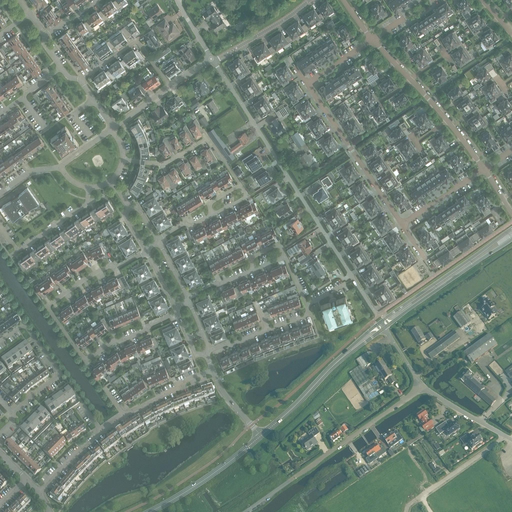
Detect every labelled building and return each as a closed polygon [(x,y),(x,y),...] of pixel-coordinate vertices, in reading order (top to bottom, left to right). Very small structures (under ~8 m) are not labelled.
[(36,5),(39,10),(45,5),(48,4),(45,0),(36,0),(34,2),(36,5)] [(74,10),(73,9),(75,7),(69,0),(65,0),(67,1),(62,4),(69,14),(74,10)] [(112,2),(111,1),(109,2),(106,4),(114,14),(121,9),(115,0),(112,2)] [(115,0),(121,9),(128,4),(125,0),(115,0)] [(395,12),(401,8),(395,0),(390,0),(388,2),(395,12)] [(395,0),(401,8),(406,5),(402,0),(395,0)] [(457,7),(460,11),(461,10),(463,12),(462,13),(466,19),(470,16),(471,15),(467,10),(470,8),(468,5),(469,5),(466,0),(465,1),(464,0),(458,0),(458,1),(458,2),(456,3),(458,6),(457,7)] [(322,6),(319,8),(323,14),(325,17),(328,15),(334,11),(332,8),(333,7),(330,3),(329,4),(327,1),(325,2),(325,1),(325,2),(322,4),(322,3),(322,4),(323,5),(321,6),(322,6)] [(386,12),(384,13),(382,11),(383,10),(380,6),(379,6),(377,4),(376,4),(376,3),(372,6),(372,7),(371,8),(373,10),(372,11),(375,15),(376,15),(378,17),(380,15),(382,18),(388,14),(386,12)] [(452,11),(446,3),(440,6),(447,17),(448,16),(446,15),(452,11)] [(114,14),(106,4),(103,6),(101,7),(103,9),(100,11),(106,20),(114,14)] [(43,14),(42,15),(45,20),(55,13),(51,9),(52,8),(50,5),(47,7),(41,11),(43,14)] [(162,13),(163,12),(158,5),(148,12),(153,19),(162,12),(162,13)] [(210,8),(203,13),(206,18),(207,20),(210,18),(212,20),(219,15),(214,7),(213,6),(210,8)] [(447,17),(440,6),(436,10),(443,21),(444,21),(443,20),(447,17)] [(310,11),(308,13),(315,24),(324,18),(320,13),(317,15),(317,14),(317,13),(316,13),(315,12),(316,12),(315,11),(314,9),(312,11),(312,10),(311,11),(310,11)] [(435,10),(436,11),(432,14),(439,25),(440,25),(439,24),(443,21),(436,10),(435,10)] [(106,20),(100,11),(98,13),(96,11),(95,12),(94,12),(91,14),(99,25),(106,20)] [(59,17),(58,18),(55,13),(45,20),(48,25),(50,24),(52,26),(61,20),(59,17)] [(305,21),(306,22),(303,24),(308,30),(307,29),(315,24),(308,13),(305,14),(305,15),(304,15),(304,16),(302,17),(304,19),(305,21)] [(99,25),(91,14),(88,16),(89,17),(87,18),(88,20),(86,21),(92,30),(99,25)] [(439,25),(432,14),(427,17),(435,29),(439,25)] [(213,22),(210,24),(211,26),(215,31),(222,26),(225,24),(225,23),(219,15),(212,20),(213,22)] [(464,20),(469,27),(482,19),(481,19),(477,15),(475,16),(474,16),(471,18),(470,16),(466,19),(464,20)] [(150,17),(145,21),(150,27),(154,23),(150,17)] [(239,33),(253,25),(247,17),(234,25),(239,33)] [(435,29),(427,17),(422,21),(429,30),(433,27),(434,29),(435,29)] [(481,26),(485,24),(485,23),(484,23),(482,20),(482,19),(469,27),(474,35),(476,34),(480,31),(479,29),(482,27),(481,26)] [(165,20),(158,25),(168,40),(179,32),(173,24),(169,26),(165,20)] [(93,33),(92,30),(86,21),(83,23),(82,22),(80,23),(77,25),(84,35),(89,32),(90,34),(92,34),(93,33)] [(132,21),(122,28),(128,37),(133,33),(135,35),(136,34),(137,34),(140,32),(132,21)] [(294,23),(292,25),(299,36),(308,30),(303,24),(304,25),(301,27),(301,26),(301,25),(299,23),(298,21),(296,23),(296,22),(295,23),(294,23)] [(418,24),(417,22),(424,33),(429,30),(422,21),(418,24)] [(423,33),(424,33),(417,22),(413,25),(411,26),(418,36),(423,33)] [(289,33),(290,34),(287,36),(291,41),(299,36),(292,25),(289,26),(289,27),(288,27),(288,28),(286,29),(288,31),(289,33)] [(351,43),(347,38),(351,35),(349,33),(349,32),(348,31),(348,30),(344,25),(343,26),(342,25),(339,27),(340,28),(339,28),(339,29),(338,29),(340,32),(340,33),(342,37),(343,36),(345,39),(341,41),(345,47),(351,43)] [(126,39),(128,37),(122,28),(115,34),(122,44),(125,42),(127,41),(126,39)] [(493,33),(490,28),(487,30),(484,32),(482,30),(480,31),(476,34),(478,37),(479,36),(482,40),(482,41),(494,33),(493,33)] [(157,40),(158,39),(151,30),(144,35),(148,42),(147,43),(152,49),(160,44),(157,40)] [(444,42),(446,44),(457,36),(454,31),(448,35),(446,37),(443,39),(444,41),(444,42)] [(61,43),(70,37),(71,36),(68,32),(61,36),(58,38),(61,43)] [(277,34),(278,34),(275,36),(283,47),(291,41),(287,36),(285,38),(284,37),(284,36),(283,34),(283,35),(281,32),(279,34),(279,33),(278,34),(277,34)] [(494,33),(482,41),(487,49),(488,48),(492,45),(491,43),(494,41),(494,40),(498,38),(497,37),(495,34),(495,33),(494,33)] [(122,44),(115,34),(108,39),(114,47),(116,46),(118,47),(119,46),(120,46),(122,44)] [(16,35),(8,41),(11,46),(19,40),(16,35)] [(408,38),(406,36),(405,36),(404,35),(400,38),(401,39),(400,40),(401,42),(400,43),(403,47),(404,47),(406,49),(409,48),(410,50),(416,47),(414,44),(412,45),(410,43),(412,42),(409,38),(408,38)] [(271,47),(270,47),(274,53),(283,47),(275,36),(273,38),(273,37),(272,38),(271,39),(272,39),(270,40),(271,42),(271,43),(272,45),(273,45),(273,46),(271,47)] [(457,47),(463,44),(457,36),(446,44),(447,46),(447,47),(448,47),(450,49),(453,47),(455,45),(457,47)] [(65,47),(73,41),(70,37),(61,43),(65,47)] [(339,50),(331,37),(326,41),(333,52),(335,51),(335,52),(339,50)] [(114,47),(108,39),(100,44),(108,55),(111,53),(111,52),(112,51),(111,49),(114,47)] [(22,44),(19,40),(11,46),(14,50),(22,44)] [(68,52),(76,46),(73,41),(65,47),(68,52)] [(322,45),(328,55),(333,52),(326,41),(325,41),(326,42),(322,45)] [(260,44),(260,45),(258,46),(266,57),(273,53),(274,52),(274,53),(270,47),(268,48),(267,47),(266,45),(264,43),(262,44),(261,44),(260,44)] [(25,48),(22,44),(14,50),(17,54),(25,48)] [(105,57),(108,55),(100,44),(93,50),(99,58),(101,56),(102,57),(103,58),(105,57)] [(321,45),(321,44),(316,47),(323,59),(328,55),(322,45),(321,45)] [(454,57),(456,59),(468,51),(463,44),(457,47),(458,50),(456,52),(453,54),(455,56),(454,56),(454,57)] [(71,56),(79,50),(76,46),(68,52),(71,56)] [(182,48),(179,51),(182,55),(179,58),(182,61),(185,59),(187,62),(189,61),(191,61),(192,60),(193,58),(195,57),(189,49),(187,50),(184,46),(184,47),(182,48)] [(254,58),(257,63),(266,57),(258,46),(256,48),(255,48),(254,49),(255,49),(253,51),(254,53),(255,55),(256,55),(256,56),(254,58)] [(312,52),(311,51),(318,62),(323,59),(316,47),(316,48),(316,49),(312,52)] [(415,59),(417,61),(428,53),(425,48),(423,49),(421,47),(420,48),(415,51),(417,53),(414,55),(415,57),(415,58),(414,58),(415,59)] [(29,53),(25,48),(17,54),(20,59),(29,53)] [(131,51),(128,53),(136,63),(143,58),(137,49),(134,51),(133,50),(131,51)] [(74,60),(82,54),(79,50),(71,56),(74,60)] [(306,54),(307,55),(314,66),(315,66),(314,65),(318,62),(311,51),(306,54)] [(466,62),(472,57),(468,51),(456,59),(457,61),(457,62),(458,62),(459,61),(460,63),(463,62),(465,60),(466,62)] [(20,59),(24,63),(32,57),(29,53),(20,59)] [(124,58),(122,60),(128,69),(136,63),(128,53),(125,55),(123,57),(124,58)] [(428,64),(433,60),(428,53),(417,61),(418,63),(418,64),(419,64),(419,63),(421,65),(423,63),(424,63),(426,62),(428,64)] [(77,65),(85,59),(82,54),(74,60),(77,65)] [(501,54),(496,57),(503,67),(511,61),(511,55),(511,54),(505,59),(501,54)] [(314,66),(307,55),(302,59),(309,70),(314,66)] [(24,63),(27,67),(35,62),(32,57),(24,63)] [(169,77),(179,69),(178,68),(182,66),(175,57),(165,64),(167,67),(164,69),(169,77)] [(232,69),(233,69),(234,70),(245,63),(241,57),(239,59),(238,57),(238,58),(235,60),(234,60),(235,61),(234,62),(232,63),(232,64),(229,65),(230,66),(232,69)] [(81,69),(89,63),(85,59),(77,65),(81,69)] [(297,62),(304,73),(309,70),(302,59),(297,62)] [(370,71),(364,74),(366,77),(366,78),(370,83),(375,80),(379,77),(375,72),(379,69),(377,67),(377,66),(376,65),(376,64),(372,59),(371,60),(370,59),(367,61),(368,62),(367,62),(367,63),(366,63),(368,66),(367,67),(370,71)] [(117,61),(116,61),(113,63),(121,74),(128,69),(122,60),(120,62),(119,61),(118,60),(117,61)] [(511,61),(503,67),(508,75),(511,72),(511,69),(511,68),(511,61)] [(27,67),(30,72),(38,66),(35,62),(27,67)] [(109,68),(110,69),(108,71),(114,79),(121,74),(113,63),(110,65),(111,66),(109,67),(110,68),(109,68)] [(244,76),(250,72),(245,63),(234,70),(235,72),(234,73),(236,76),(237,77),(239,75),(242,74),(243,73),(244,76)] [(487,76),(490,74),(488,72),(493,68),(490,63),(484,66),(486,68),(483,70),(482,69),(478,72),(479,73),(476,75),(477,76),(476,76),(479,81),(480,80),(480,81),(483,79),(484,80),(488,77),(487,76)] [(277,72),(275,73),(278,79),(291,71),(288,67),(288,68),(286,65),(282,68),(281,67),(276,70),(277,72)] [(363,77),(354,65),(349,68),(358,80),(363,77)] [(30,72),(33,76),(41,70),(38,66),(30,72)] [(358,80),(349,68),(344,71),(353,84),(358,80)] [(439,68),(435,71),(436,72),(433,74),(434,75),(433,76),(434,76),(435,78),(435,79),(437,78),(437,79),(438,79),(440,82),(446,78),(444,75),(446,74),(442,68),(440,69),(439,68)] [(102,72),(99,74),(107,84),(114,79),(108,71),(105,72),(104,71),(102,72)] [(292,73),(291,71),(278,79),(283,86),(289,82),(287,80),(293,75),(292,73)] [(344,72),(345,73),(340,76),(347,86),(346,85),(351,82),(352,84),(353,84),(344,71),(344,72)] [(93,81),(99,90),(107,84),(99,74),(96,76),(94,78),(95,79),(93,81)] [(158,81),(159,80),(157,78),(156,78),(153,74),(150,76),(151,78),(143,84),(147,90),(150,87),(152,89),(160,83),(158,81)] [(244,89),(245,88),(246,90),(257,83),(252,74),(246,78),(247,81),(244,83),(241,85),(242,85),(244,88),(244,89)] [(18,86),(22,83),(17,76),(13,79),(18,86)] [(347,86),(340,76),(335,79),(343,90),(342,89),(347,86)] [(192,83),(195,86),(193,87),(198,94),(199,92),(202,96),(209,90),(207,87),(209,86),(204,79),(202,80),(200,77),(192,83)] [(390,79),(389,77),(386,79),(385,78),(381,81),(382,82),(379,85),(383,91),(386,88),(388,91),(394,87),(392,84),(393,83),(392,82),(393,82),(392,81),(392,82),(390,79),(391,79),(390,79)] [(13,79),(8,82),(14,89),(18,86),(13,79)] [(343,90),(335,79),(330,83),(338,94),(343,90)] [(8,82),(4,85),(9,92),(14,89),(8,82)] [(486,84),(480,88),(486,95),(498,87),(496,84),(495,85),(494,82),(488,87),(486,84)] [(53,86),(51,83),(43,89),(46,93),(53,88),(52,87),(53,86)] [(256,95),(263,91),(257,83),(246,90),(247,92),(246,92),(247,93),(249,96),(252,95),(254,93),(255,93),(256,95)] [(296,84),(294,85),(292,83),(283,89),(288,97),(300,88),(298,86),(296,84)] [(330,83),(326,85),(325,86),(331,95),(332,95),(333,97),(338,94),(330,83)] [(134,87),(128,91),(130,94),(129,94),(135,102),(145,96),(142,92),(145,90),(140,84),(134,88),(134,87)] [(0,88),(5,96),(9,92),(4,85),(0,88)] [(323,86),(319,88),(326,99),(331,95),(325,86),(324,87),(323,86)] [(449,94),(448,95),(450,98),(451,97),(451,98),(452,97),(452,98),(457,95),(460,94),(460,93),(462,96),(468,92),(466,89),(462,91),(458,86),(455,88),(454,87),(451,90),(451,91),(448,93),(449,94)] [(500,90),(498,87),(486,95),(486,96),(487,95),(490,99),(489,100),(491,103),(496,99),(494,97),(501,92),(499,90),(500,90)] [(46,93),(49,98),(57,92),(55,89),(54,89),(53,88),(46,93)] [(302,91),(300,88),(288,97),(290,95),(293,100),(291,101),(293,104),(299,101),(297,98),(303,94),(302,91)] [(369,105),(367,106),(369,109),(374,105),(372,103),(375,101),(373,98),(374,98),(371,93),(370,94),(369,92),(368,92),(367,91),(363,94),(363,95),(364,98),(363,99),(366,103),(367,102),(369,105)] [(49,98),(52,102),(60,97),(59,96),(60,95),(57,92),(49,98)] [(125,100),(128,98),(123,92),(117,96),(119,99),(112,104),(115,109),(116,108),(117,109),(118,110),(120,111),(121,111),(123,110),(124,110),(129,107),(125,100)] [(398,105),(401,103),(401,104),(405,101),(405,100),(408,98),(407,97),(408,96),(406,93),(404,94),(404,93),(403,92),(399,96),(396,97),(396,98),(394,95),(388,99),(390,102),(394,99),(398,105)] [(460,109),(461,109),(473,102),(469,97),(470,96),(468,93),(462,97),(464,99),(461,102),(457,105),(458,105),(458,106),(460,109)] [(257,108),(258,109),(268,104),(270,102),(264,94),(258,98),(260,100),(259,101),(256,102),(257,102),(254,104),(254,105),(256,108),(257,108)] [(169,100),(167,102),(171,108),(173,111),(179,107),(184,103),(185,106),(188,104),(183,96),(180,98),(178,96),(176,97),(175,96),(172,98),(172,97),(169,99),(169,100)] [(52,102),(55,107),(64,101),(61,97),(60,98),(60,97),(52,102)] [(192,108),(200,103),(196,98),(189,103),(192,108)] [(511,99),(509,102),(507,99),(504,101),(503,100),(499,103),(500,104),(497,106),(498,106),(497,107),(499,111),(501,111),(501,112),(504,110),(505,111),(509,108),(508,107),(510,105),(511,108),(511,107),(511,99)] [(212,113),(219,109),(212,100),(206,104),(209,109),(207,110),(208,113),(211,111),(212,113)] [(336,114),(338,116),(350,108),(345,100),(339,104),(340,107),(338,108),(338,109),(335,111),(336,113),(336,114)] [(55,107),(59,111),(66,106),(65,105),(66,104),(64,101),(55,107)] [(300,103),(295,106),(300,114),(312,106),(310,103),(308,101),(302,105),(300,103)] [(472,102),(473,102),(461,109),(461,110),(462,109),(465,114),(468,112),(471,110),(473,113),(479,109),(477,106),(475,107),(472,102)] [(268,104),(258,109),(260,111),(259,112),(261,115),(261,116),(264,114),(267,113),(266,112),(267,112),(269,115),(275,111),(270,103),(268,104)] [(378,106),(376,108),(374,105),(369,109),(371,112),(373,111),(374,113),(373,114),(376,118),(377,117),(379,120),(380,119),(381,120),(385,117),(384,116),(385,116),(383,113),(384,112),(381,108),(380,109),(378,106)] [(68,106),(67,107),(66,106),(59,111),(62,116),(70,110),(68,106)] [(313,109),(314,108),(312,106),(300,114),(305,121),(310,118),(308,115),(315,111),(313,109)] [(154,109),(153,110),(152,111),(154,115),(153,116),(155,119),(155,120),(156,122),(157,122),(158,122),(162,119),(163,119),(165,118),(165,117),(168,115),(163,108),(160,110),(158,107),(155,109),(154,109)] [(276,112),(279,117),(287,112),(286,110),(284,107),(280,109),(276,112)] [(345,119),(347,117),(349,119),(355,115),(350,108),(338,116),(339,118),(340,119),(341,121),(345,119)] [(20,122),(25,118),(19,109),(14,112),(20,122)] [(471,124),(471,125),(484,116),(482,117),(479,113),(481,112),(479,109),(473,113),(474,115),(471,117),(471,118),(468,120),(468,121),(471,124)] [(16,125),(20,122),(14,112),(9,116),(11,118),(16,125)] [(411,118),(417,126),(419,125),(428,118),(427,116),(427,115),(426,115),(425,113),(421,115),(419,116),(419,117),(417,114),(411,118)] [(348,131),(360,123),(355,115),(349,119),(351,122),(348,123),(348,124),(345,126),(346,128),(346,129),(347,129),(348,131)] [(204,116),(199,119),(204,127),(209,124),(204,116)] [(483,128),(489,124),(484,116),(471,125),(472,124),(475,129),(478,127),(478,128),(482,126),(483,128)] [(11,118),(7,121),(12,128),(16,125),(11,118)] [(312,120),(306,123),(311,131),(323,123),(322,120),(321,120),(320,118),(313,122),(312,120)] [(430,120),(428,118),(419,125),(422,129),(420,130),(422,133),(427,129),(426,127),(428,125),(431,123),(430,120)] [(143,127),(139,119),(134,123),(135,124),(130,128),(133,132),(143,127)] [(197,138),(198,138),(200,136),(200,135),(202,134),(200,132),(203,130),(196,119),(195,119),(194,120),(194,122),(194,123),(194,124),(190,126),(193,132),(193,133),(195,137),(196,138),(197,138)] [(273,130),(276,135),(285,129),(281,122),(278,123),(275,119),(269,122),(274,130),(273,130)] [(10,134),(14,131),(12,128),(7,121),(3,124),(10,134)] [(404,133),(403,131),(408,127),(404,121),(398,125),(400,127),(397,129),(396,128),(392,131),(393,132),(390,134),(391,135),(390,136),(392,139),(393,138),(393,139),(394,139),(394,140),(404,133)] [(325,126),(325,125),(323,123),(311,131),(316,139),(322,135),(320,132),(326,128),(325,126)] [(359,134),(365,131),(360,123),(348,131),(349,133),(350,134),(351,136),(355,133),(355,134),(357,132),(359,134)] [(9,134),(10,134),(3,124),(0,126),(0,129),(4,134),(8,131),(9,134)] [(187,144),(190,143),(189,141),(191,140),(190,138),(193,136),(186,125),(185,125),(185,126),(184,127),(184,128),(183,129),(184,130),(179,133),(183,139),(182,139),(185,144),(186,144),(187,144)] [(79,145),(65,126),(57,132),(58,133),(51,139),(54,143),(55,142),(61,149),(59,151),(62,155),(70,149),(70,151),(79,145)] [(133,132),(134,133),(135,137),(144,133),(146,132),(143,127),(133,132)] [(511,139),(511,138),(511,136),(505,127),(505,128),(500,132),(502,134),(501,135),(503,139),(505,138),(507,142),(507,141),(508,141),(511,138),(511,139)] [(214,128),(208,132),(210,134),(227,158),(229,161),(235,157),(232,153),(230,150),(228,148),(230,147),(227,142),(225,143),(214,128)] [(297,131),(291,135),(298,147),(305,142),(297,131)] [(487,143),(489,146),(490,146),(494,151),(501,147),(497,141),(495,142),(493,138),(491,136),(489,132),(488,133),(487,132),(483,134),(484,136),(483,136),(484,139),(484,140),(483,140),(486,144),(487,143)] [(137,142),(147,139),(144,133),(135,137),(137,141),(137,142)] [(241,141),(230,150),(232,153),(239,148),(242,146),(242,145),(248,141),(246,139),(248,137),(244,133),(238,137),(241,141)] [(33,138),(34,140),(40,147),(44,144),(38,135),(33,138)] [(323,137),(318,141),(323,148),(335,140),(333,137),(333,138),(331,135),(325,140),(323,137)] [(434,137),(428,140),(433,148),(445,140),(443,138),(444,138),(443,137),(442,135),(438,138),(438,137),(436,139),(434,137)] [(182,146),(179,141),(178,141),(175,136),(171,138),(170,138),(169,137),(168,137),(166,137),(165,138),(165,137),(165,138),(173,151),(178,148),(179,149),(182,148),(182,147),(182,146)] [(150,145),(148,138),(147,139),(137,142),(138,142),(138,147),(148,145),(150,145)] [(166,157),(167,157),(170,155),(169,154),(173,151),(165,138),(164,138),(164,139),(163,140),(163,142),(163,143),(159,145),(163,151),(162,152),(165,156),(165,157),(166,157)] [(35,150),(40,147),(34,140),(30,143),(35,150)] [(336,143),(337,143),(335,140),(323,148),(328,156),(333,152),(332,150),(338,145),(336,143)] [(401,142),(396,145),(401,153),(412,145),(411,143),(411,142),(409,140),(405,142),(403,144),(401,142)] [(447,142),(446,142),(445,140),(433,148),(438,156),(444,152),(442,149),(443,149),(445,148),(448,145),(447,143),(447,142)] [(30,143),(26,146),(31,154),(35,150),(30,143)] [(372,155),(375,153),(377,155),(381,153),(383,152),(381,149),(377,151),(373,145),(370,147),(366,149),(366,150),(363,152),(364,153),(363,154),(365,157),(366,157),(367,157),(367,158),(372,155)] [(414,147),(412,145),(401,153),(406,161),(412,157),(410,154),(412,153),(412,152),(416,150),(414,148),(415,148),(414,147)] [(27,157),(31,154),(26,146),(21,149),(20,147),(27,157)] [(15,150),(16,151),(22,160),(27,157),(20,147),(15,150)] [(200,152),(200,153),(203,157),(204,157),(208,163),(212,160),(213,161),(214,161),(215,161),(216,161),(217,161),(218,161),(210,149),(208,151),(207,149),(205,150),(204,149),(201,151),(200,151),(200,152)] [(11,153),(18,163),(22,160),(16,151),(12,154),(11,153)] [(306,152),(299,157),(305,167),(312,162),(310,159),(313,157),(310,153),(307,155),(306,152)] [(8,159),(13,166),(18,163),(11,153),(7,156),(8,159)] [(382,157),(383,156),(381,153),(377,155),(375,157),(376,159),(373,161),(373,162),(371,164),(374,168),(385,161),(382,157)] [(252,154),(242,160),(244,163),(246,162),(247,162),(252,170),(253,170),(262,164),(259,159),(258,157),(257,157),(257,156),(256,155),(256,156),(254,157),(252,154)] [(421,164),(424,162),(425,164),(431,161),(427,155),(422,159),(420,156),(410,163),(411,164),(410,165),(412,168),(413,168),(414,169),(417,167),(417,168),(421,165),(421,164)] [(460,166),(463,165),(461,162),(462,161),(459,157),(458,158),(456,155),(455,156),(455,155),(450,157),(451,159),(450,159),(452,162),(451,163),(454,167),(455,166),(457,168),(455,170),(458,175),(464,172),(460,166)] [(189,159),(190,159),(192,164),(193,164),(197,169),(201,167),(202,168),(203,168),(204,168),(205,168),(206,168),(207,167),(200,156),(197,158),(196,156),(194,157),(193,156),(190,157),(190,158),(189,158),(189,159)] [(8,159),(4,162),(9,169),(13,166),(8,159)] [(385,161),(374,168),(373,169),(373,170),(376,174),(380,172),(384,170),(385,172),(391,168),(386,160),(385,161)] [(0,165),(5,172),(9,169),(4,162),(0,164),(0,165)] [(178,166),(179,166),(181,171),(182,170),(186,176),(190,174),(191,174),(192,175),(193,175),(194,175),(195,174),(196,174),(189,163),(186,164),(185,162),(183,164),(182,162),(179,164),(179,165),(178,165),(178,166)] [(238,165),(232,169),(237,176),(243,172),(238,165)] [(344,166),(338,170),(343,177),(355,170),(354,167),(353,167),(352,165),(348,167),(346,168),(344,166)] [(146,175),(148,176),(150,169),(148,169),(138,167),(137,171),(137,172),(146,175)] [(173,168),(170,170),(171,171),(169,172),(170,174),(168,176),(175,187),(176,186),(176,185),(177,184),(177,183),(177,182),(181,179),(177,174),(178,173),(175,168),(174,168),(173,168)] [(395,177),(396,176),(391,168),(385,172),(387,175),(384,177),(381,179),(384,184),(395,177)] [(445,168),(440,172),(446,181),(445,181),(446,182),(452,178),(445,168)] [(261,169),(251,176),(253,178),(255,177),(256,177),(260,183),(260,184),(261,184),(270,178),(271,177),(269,175),(267,171),(266,170),(265,170),(263,172),(261,169)] [(357,172),(355,170),(343,177),(348,185),(354,181),(353,179),(355,177),(358,175),(357,172)] [(229,185),(230,185),(230,184),(229,184),(231,183),(230,182),(233,180),(228,171),(225,173),(225,174),(221,177),(227,187),(228,186),(229,185)] [(446,181),(440,172),(440,171),(435,175),(441,184),(445,181),(446,181)] [(144,181),(145,182),(148,176),(146,175),(137,172),(137,173),(135,177),(144,181)] [(428,176),(429,177),(436,187),(441,184),(435,175),(434,173),(428,176)] [(158,179),(161,184),(161,183),(165,189),(169,186),(170,187),(171,188),(172,188),(173,188),(175,187),(168,176),(165,177),(164,175),(162,176),(161,175),(158,177),(158,178),(158,179)] [(321,180),(324,184),(326,183),(328,186),(332,184),(327,176),(321,180)] [(135,177),(133,181),(141,186),(144,181),(135,177)] [(226,188),(226,187),(227,187),(221,177),(216,180),(216,178),(213,180),(218,189),(221,187),(221,189),(223,188),(223,189),(225,188),(226,188)] [(401,184),(399,181),(398,181),(395,177),(384,184),(383,184),(387,189),(390,187),(391,187),(394,185),(395,188),(401,184)] [(424,180),(425,181),(431,190),(436,187),(429,177),(424,180)] [(214,195),(215,194),(215,193),(216,192),(215,191),(218,189),(213,180),(210,182),(210,183),(206,186),(212,196),(213,195),(214,195)] [(142,187),(141,186),(133,181),(131,181),(128,185),(130,186),(128,188),(135,194),(137,191),(139,188),(140,189),(142,187)] [(421,184),(427,193),(431,190),(425,181),(421,184)] [(350,190),(351,190),(354,194),(365,187),(364,185),(364,184),(363,184),(362,182),(358,184),(356,186),(354,183),(349,187),(350,190)] [(416,188),(422,197),(422,196),(427,193),(421,184),(416,188)] [(210,197),(212,196),(206,186),(201,189),(201,188),(198,189),(203,198),(206,196),(207,198),(208,197),(208,198),(209,197),(210,197)] [(314,194),(313,195),(315,198),(316,197),(319,201),(328,195),(322,186),(318,189),(319,189),(314,193),(314,194)] [(367,189),(365,187),(354,194),(353,195),(359,202),(365,199),(363,196),(365,194),(369,192),(367,190),(368,190),(367,189)] [(2,206),(13,221),(21,214),(22,215),(29,210),(28,209),(39,204),(27,188),(19,196),(18,195),(11,200),(12,201),(2,206)] [(270,188),(263,192),(265,196),(264,197),(268,204),(271,202),(282,195),(278,188),(273,191),(270,188)] [(423,198),(422,196),(422,197),(416,188),(410,192),(417,202),(423,198)] [(203,202),(198,193),(193,196),(199,204),(203,202)] [(398,205),(399,204),(401,207),(403,205),(407,210),(412,206),(409,201),(406,202),(405,200),(406,199),(403,195),(402,196),(400,193),(399,194),(399,193),(394,195),(395,197),(394,197),(396,200),(395,201),(398,205)] [(145,205),(144,206),(146,209),(157,202),(155,199),(156,198),(153,194),(145,199),(147,202),(144,204),(145,205)] [(458,199),(459,201),(465,209),(471,206),(464,195),(458,199)] [(481,195),(477,198),(478,199),(477,199),(479,202),(478,203),(481,207),(482,206),(483,209),(481,210),(485,215),(490,212),(487,207),(490,205),(488,202),(489,201),(486,197),(485,198),(483,195),(482,196),(481,195)] [(199,204),(193,196),(189,198),(194,207),(199,204)] [(194,207),(189,198),(185,201),(190,210),(194,207)] [(367,199),(361,203),(366,211),(378,203),(376,201),(376,200),(374,198),(371,200),(368,202),(367,199)] [(104,205),(103,204),(100,206),(107,216),(112,213),(111,211),(114,210),(108,201),(105,203),(106,204),(104,205)] [(190,210),(185,201),(180,204),(186,212),(190,210)] [(459,201),(455,204),(461,214),(466,211),(465,209),(459,201)] [(160,205),(159,206),(157,202),(146,209),(148,213),(149,212),(150,214),(153,212),(155,214),(163,209),(160,205)] [(245,204),(250,215),(255,213),(255,214),(259,212),(255,206),(254,203),(251,204),(250,203),(249,204),(249,203),(247,203),(246,204),(245,204)] [(286,216),(287,215),(293,211),(287,203),(283,206),(281,203),(274,208),(278,214),(279,213),(282,218),(284,217),(285,217),(286,216)] [(379,205),(378,203),(366,211),(371,219),(377,215),(375,212),(378,211),(377,210),(381,208),(380,206),(379,205)] [(176,207),(181,215),(186,212),(180,204),(176,207)] [(242,206),(241,207),(242,208),(240,208),(241,210),(238,211),(243,220),(246,218),(246,217),(250,215),(245,204),(244,205),(242,206)] [(457,218),(462,215),(461,214),(455,204),(449,207),(456,217),(457,218)] [(98,208),(96,209),(93,211),(98,219),(101,218),(102,219),(107,216),(100,206),(98,208)] [(328,220),(329,220),(330,221),(342,214),(336,206),(330,210),(332,212),(326,216),(328,220)] [(445,210),(452,220),(456,217),(449,207),(445,210)] [(165,214),(166,214),(163,209),(155,214),(156,217),(153,219),(154,221),(153,221),(156,225),(167,218),(165,214)] [(447,225),(453,221),(452,220),(445,210),(440,214),(446,223),(447,225)] [(91,225),(97,222),(96,221),(98,219),(93,211),(90,212),(90,213),(89,214),(88,213),(85,215),(91,225)] [(231,212),(229,213),(235,223),(239,221),(240,222),(243,220),(238,211),(236,212),(235,211),(233,212),(233,211),(232,211),(231,212)] [(227,214),(226,215),(227,216),(225,216),(226,218),(223,219),(228,228),(231,227),(230,225),(235,223),(229,213),(228,213),(227,214)] [(341,226),(347,222),(342,214),(330,221),(331,223),(331,224),(333,227),(333,228),(336,226),(338,224),(339,224),(341,226)] [(441,226),(446,223),(440,214),(436,216),(435,217),(441,226)] [(479,214),(472,219),(474,223),(481,218),(479,214)] [(83,229),(85,227),(86,228),(91,225),(85,215),(82,217),(83,218),(81,219),(81,218),(77,220),(83,229)] [(377,217),(371,221),(376,228),(388,220),(387,218),(386,217),(386,218),(385,215),(381,218),(379,219),(377,217)] [(435,215),(429,219),(436,229),(441,226),(435,217),(436,216),(435,215)] [(170,221),(169,221),(167,218),(156,225),(158,228),(159,229),(163,227),(164,230),(173,225),(170,221)] [(215,220),(214,221),(219,231),(224,229),(224,230),(228,228),(223,219),(220,221),(219,219),(218,220),(218,219),(216,220),(215,220)] [(298,219),(292,223),(290,220),(283,225),(285,229),(288,227),(290,230),(289,230),(291,234),(292,234),(303,228),(298,219)] [(489,224),(486,219),(480,223),(488,233),(493,230),(492,229),(497,226),(497,225),(495,223),(493,220),(489,224)] [(75,223),(74,224),(73,223),(70,225),(76,235),(81,232),(80,230),(83,229),(77,220),(75,222),(75,223)] [(390,222),(389,223),(388,220),(376,228),(381,236),(387,232),(386,230),(388,228),(391,225),(390,223),(390,222)] [(473,223),(478,231),(473,234),(477,240),(482,236),(482,237),(488,233),(480,223),(478,220),(473,223)] [(211,224),(210,224),(210,226),(208,227),(212,236),(215,235),(215,233),(219,231),(214,221),(213,221),(212,222),(210,223),(211,224)] [(110,232),(111,231),(114,234),(125,228),(122,224),(121,223),(117,225),(116,222),(112,225),(109,226),(108,227),(110,232)] [(71,237),(72,239),(76,235),(70,225),(68,227),(68,228),(67,229),(66,228),(62,231),(68,239),(71,237)] [(354,233),(353,233),(352,233),(349,228),(350,227),(348,225),(342,229),(344,231),(343,232),(341,233),(338,235),(338,236),(340,239),(341,239),(342,240),(354,233)] [(198,229),(204,239),(208,237),(209,238),(212,236),(208,227),(205,229),(204,227),(203,228),(202,227),(201,228),(200,228),(198,229)] [(269,230),(265,232),(271,242),(272,242),(273,241),(274,240),(273,239),(275,239),(274,237),(277,236),(272,227),(269,229),(269,230)] [(126,232),(127,231),(125,228),(114,234),(116,238),(115,239),(117,243),(125,238),(124,235),(127,233),(126,232)] [(199,242),(204,239),(198,229),(197,229),(196,230),(195,231),(196,232),(194,232),(195,234),(192,235),(194,239),(195,242),(197,244),(200,243),(199,242)] [(61,233),(59,234),(58,233),(55,236),(62,246),(67,242),(66,241),(68,239),(62,231),(60,232),(61,233)] [(421,236),(423,239),(422,239),(424,244),(426,243),(427,245),(430,244),(434,249),(439,245),(435,240),(433,241),(432,239),(433,238),(430,234),(429,235),(427,232),(426,233),(425,231),(421,234),(422,235),(421,236)] [(466,233),(465,233),(463,231),(459,234),(461,236),(460,236),(467,247),(473,243),(472,243),(477,240),(473,234),(469,237),(466,233)] [(265,232),(261,234),(260,233),(257,235),(261,244),(264,242),(265,244),(266,243),(267,244),(268,243),(269,243),(271,242),(265,232)] [(388,234),(382,237),(388,245),(399,237),(398,235),(398,234),(397,234),(396,232),(392,235),(390,236),(388,234)] [(353,245),(359,241),(354,233),(342,240),(344,242),(343,242),(343,243),(345,246),(348,244),(350,243),(351,242),(353,245)] [(453,247),(457,253),(462,250),(467,247),(460,236),(459,234),(456,236),(457,239),(455,240),(458,244),(453,247)] [(169,245),(168,246),(170,250),(182,244),(180,240),(181,239),(178,235),(170,239),(171,242),(168,244),(169,245)] [(254,238),(250,240),(255,250),(256,250),(257,249),(258,248),(258,247),(259,247),(259,245),(261,244),(257,235),(253,237),(254,238)] [(52,239),(51,238),(48,241),(53,249),(56,248),(57,249),(62,246),(55,236),(53,237),(53,238),(53,239),(52,239)] [(401,239),(399,237),(388,245),(393,253),(399,249),(397,246),(399,245),(403,242),(401,240),(401,239)] [(130,238),(127,240),(125,238),(117,243),(120,247),(121,246),(123,250),(134,243),(132,239),(131,240),(130,238)] [(245,241),(241,243),(246,252),(249,250),(250,252),(251,251),(251,252),(253,251),(254,251),(255,250),(250,240),(245,242),(245,241)] [(311,245),(311,244),(310,243),(310,242),(309,242),(308,241),(306,242),(305,240),(298,244),(298,243),(294,246),(297,251),(301,249),(304,254),(311,250),(310,247),(312,246),(311,245)] [(44,244),(40,246),(47,256),(52,252),(51,251),(53,249),(48,241),(45,243),(46,243),(45,244),(44,244)] [(102,256),(103,255),(104,255),(103,254),(105,253),(104,252),(107,251),(102,242),(99,243),(99,244),(95,247),(100,257),(101,257),(102,256)] [(136,247),(134,243),(123,250),(125,253),(124,254),(127,258),(135,253),(133,251),(137,248),(136,247)] [(453,257),(452,256),(457,253),(453,247),(449,251),(444,243),(438,247),(440,250),(447,260),(453,257)] [(185,247),(183,247),(182,244),(170,250),(172,253),(173,253),(173,255),(177,253),(178,255),(187,251),(185,247)] [(353,258),(354,258),(355,259),(366,252),(360,244),(354,248),(356,250),(355,251),(353,252),(350,254),(351,254),(350,254),(352,258),(353,258)] [(235,248),(236,250),(240,258),(245,256),(245,255),(241,247),(241,248),(239,245),(235,248)] [(37,250),(36,249),(33,251),(39,260),(41,258),(42,259),(47,256),(40,246),(38,248),(39,248),(37,250)] [(99,258),(100,258),(100,257),(95,247),(90,249),(89,248),(86,250),(91,259),(94,257),(95,259),(96,258),(96,259),(98,258),(99,258)] [(397,257),(398,256),(401,260),(411,253),(410,251),(410,250),(408,248),(405,251),(402,252),(401,250),(395,254),(397,257)] [(240,258),(236,250),(232,252),(236,260),(240,258)] [(442,263),(442,264),(447,260),(440,250),(435,253),(438,258),(433,261),(437,267),(442,263)] [(29,255),(28,254),(25,256),(32,266),(37,263),(36,261),(39,260),(33,251),(30,253),(30,254),(29,255)] [(188,256),(189,255),(187,251),(178,255),(180,258),(176,260),(177,261),(176,262),(178,265),(190,259),(188,256)] [(84,267),(86,266),(86,265),(85,265),(87,264),(86,263),(89,261),(83,252),(80,254),(80,255),(76,258),(83,268),(84,268),(84,267)] [(227,255),(231,263),(236,260),(232,252),(227,255)] [(365,264),(371,260),(366,252),(355,259),(356,261),(355,261),(355,262),(357,265),(358,266),(360,264),(363,262),(364,262),(365,264)] [(413,255),(411,253),(401,260),(400,261),(405,269),(411,265),(409,262),(415,258),(414,256),(413,255)] [(231,263),(227,255),(223,257),(227,265),(231,263)] [(301,260),(299,261),(302,266),(309,261),(310,264),(312,267),(309,268),(312,272),(314,270),(321,265),(317,259),(314,261),(313,258),(312,259),(309,255),(301,260)] [(24,270),(26,268),(27,270),(32,266),(25,256),(23,258),(23,259),(22,260),(21,260),(18,262),(24,270)] [(227,265),(223,257),(218,259),(222,268),(227,265)] [(81,269),(82,268),(83,268),(76,258),(72,261),(71,260),(68,262),(74,271),(77,269),(78,270),(79,269),(79,270),(80,270),(81,269)] [(193,263),(192,263),(190,259),(178,265),(180,269),(181,269),(182,271),(185,269),(187,271),(195,267),(193,263)] [(222,268),(218,259),(214,262),(218,270),(222,268)] [(209,264),(213,272),(218,270),(214,262),(209,264)] [(134,272),(135,271),(137,275),(149,269),(147,265),(146,265),(145,264),(142,266),(140,263),(132,267),(134,272)] [(365,277),(366,277),(367,278),(378,271),(373,263),(367,267),(368,269),(367,270),(365,271),(362,273),(363,273),(365,277)] [(68,278),(69,278),(69,277),(69,276),(70,275),(69,274),(72,272),(66,264),(63,266),(64,267),(59,270),(66,280),(67,279),(68,278)] [(277,266),(276,266),(275,267),(280,278),(285,275),(285,277),(289,275),(285,266),(282,267),(281,266),(279,266),(279,265),(278,266),(277,266)] [(321,265),(314,270),(318,276),(325,272),(321,265)] [(196,272),(197,271),(195,267),(187,271),(188,274),(184,276),(185,277),(185,278),(187,281),(198,275),(196,272)] [(273,268),(272,268),(272,269),(271,270),(271,271),(269,273),(273,282),(276,281),(275,280),(280,278),(275,267),(274,267),(273,268)] [(140,283),(138,283),(139,284),(149,279),(147,276),(151,274),(150,273),(150,272),(149,269),(137,275),(139,279),(138,279),(140,283)] [(65,281),(66,280),(59,270),(55,273),(54,272),(51,274),(57,282),(60,281),(61,282),(63,282),(64,281),(65,281)] [(377,283),(384,279),(378,271),(367,278),(368,280),(367,280),(368,281),(370,284),(372,283),(373,283),(375,281),(376,281),(377,283)] [(261,273),(260,273),(259,274),(264,284),(269,282),(269,284),(273,282),(269,273),(266,274),(265,273),(263,273),(263,272),(263,273),(261,273)] [(257,275),(256,275),(256,276),(255,277),(255,278),(252,280),(257,289),(260,288),(259,287),(264,284),(259,274),(258,274),(257,275)] [(204,283),(201,279),(200,279),(198,275),(187,281),(189,285),(190,287),(194,285),(195,287),(204,283)] [(52,290),(52,289),(53,289),(52,288),(53,287),(52,286),(55,284),(49,276),(46,278),(47,279),(43,282),(50,291),(51,290),(52,290)] [(113,278),(112,279),(111,279),(117,289),(121,287),(122,288),(125,286),(120,277),(117,279),(117,278),(115,278),(115,277),(114,278),(113,278)] [(319,289),(331,281),(329,278),(317,286),(319,289)] [(109,280),(108,281),(108,282),(107,283),(107,284),(105,285),(109,295),(112,293),(112,292),(117,289),(111,279),(110,280),(109,280)] [(149,279),(139,284),(139,285),(141,284),(142,288),(143,287),(145,291),(157,285),(155,281),(154,281),(153,280),(150,281),(149,279)] [(245,280),(244,280),(243,280),(248,291),(253,289),(253,290),(257,289),(252,280),(250,281),(249,280),(247,280),(247,279),(246,280),(245,280)] [(241,282),(240,282),(240,283),(239,284),(239,285),(237,286),(241,296),(244,295),(243,293),(248,291),(243,280),(242,281),(241,282)] [(48,292),(49,292),(50,291),(43,282),(38,285),(38,284),(35,286),(37,290),(39,292),(41,294),(43,292),(44,293),(46,292),(46,293),(47,293),(48,292)] [(377,296),(378,296),(379,297),(390,290),(385,282),(379,286),(380,288),(380,289),(379,289),(377,290),(374,292),(375,292),(375,293),(377,296)] [(97,286),(96,287),(101,297),(106,295),(106,296),(109,295),(105,285),(102,287),(101,286),(100,286),(99,285),(98,286),(97,286)] [(158,289),(159,288),(157,285),(145,291),(147,295),(146,295),(148,299),(157,295),(155,292),(159,290),(158,289)] [(229,287),(228,287),(227,287),(232,298),(237,296),(237,297),(241,296),(237,286),(234,288),(233,286),(231,287),(231,286),(230,286),(229,287)] [(94,288),(93,289),(92,289),(93,290),(91,291),(92,292),(89,294),(94,303),(97,301),(96,300),(101,297),(96,287),(94,288)] [(225,288),(224,289),(224,290),(223,291),(223,292),(220,293),(224,303),(228,301),(227,300),(232,298),(227,287),(226,288),(225,288)] [(390,302),(396,298),(390,290),(379,297),(380,299),(379,299),(380,300),(382,303),(382,304),(385,302),(387,300),(388,300),(390,302)] [(81,296),(80,296),(79,297),(86,307),(90,304),(91,305),(94,303),(89,294),(85,296),(85,295),(83,296),(83,295),(82,295),(81,296)] [(198,304),(197,305),(199,309),(211,303),(209,300),(210,299),(208,294),(200,298),(201,301),(197,303),(198,304)] [(162,296),(158,298),(157,295),(148,299),(151,304),(152,303),(154,307),(165,301),(163,297),(162,296)] [(77,298),(77,299),(76,300),(77,300),(76,301),(76,302),(74,304),(80,313),(83,311),(82,310),(86,307),(79,297),(78,298),(77,298)] [(347,321),(346,319),(352,317),(346,297),(336,300),(337,305),(332,307),(330,302),(321,305),(327,325),(334,323),(334,325),(347,321)] [(486,307),(481,310),(484,314),(486,317),(486,316),(489,320),(496,315),(494,312),(496,310),(494,308),(494,307),(488,299),(483,303),(486,307)] [(167,305),(165,301),(154,307),(156,310),(154,311),(157,316),(160,314),(165,311),(164,308),(167,307),(167,305)] [(214,307),(213,307),(211,303),(199,309),(201,312),(202,314),(206,312),(207,315),(216,311),(214,307)] [(66,306),(65,307),(72,317),(76,313),(77,315),(80,313),(74,304),(71,306),(70,305),(69,306),(69,305),(67,305),(66,306)] [(268,306),(271,315),(276,313),(273,305),(268,306)] [(64,308),(63,309),(62,310),(63,310),(61,311),(62,312),(59,314),(65,323),(67,325),(70,322),(68,321),(68,320),(72,317),(65,307),(64,307),(64,308)] [(140,316),(137,307),(132,309),(136,318),(140,316)] [(136,318),(132,309),(127,311),(131,320),(136,318)] [(22,319),(16,310),(11,314),(18,322),(22,319)] [(126,322),(131,320),(127,311),(122,313),(126,322)] [(205,321),(206,325),(218,320),(217,316),(218,316),(216,311),(207,315),(208,318),(204,319),(205,321)] [(260,319),(256,311),(251,313),(255,322),(260,319)] [(462,311),(453,318),(460,327),(461,329),(470,322),(462,311)] [(251,313),(248,314),(248,312),(246,313),(247,315),(250,324),(255,322),(251,313)] [(126,322),(122,313),(118,315),(121,324),(126,322)] [(245,316),(242,317),(246,326),(250,324),(247,315),(246,313),(244,314),(245,316)] [(11,314),(7,317),(13,325),(18,322),(11,314)] [(121,324),(118,315),(113,317),(117,326),(121,324)] [(8,318),(4,321),(9,328),(13,325),(7,317),(8,318)] [(105,332),(106,331),(107,330),(106,330),(107,329),(107,328),(109,326),(103,317),(100,319),(101,320),(97,324),(104,333),(105,332)] [(108,319),(112,328),(117,326),(113,317),(108,319)] [(246,326),(242,317),(237,319),(241,328),(246,326)] [(232,321),(236,330),(241,328),(237,319),(232,321)] [(3,320),(0,321),(0,325),(4,331),(9,328),(4,321),(3,320)] [(221,323),(220,324),(218,320),(206,325),(208,329),(209,329),(209,330),(213,329),(214,331),(223,328),(221,323)] [(309,324),(309,323),(305,324),(309,334),(314,332),(311,324),(309,324)] [(102,334),(103,334),(104,333),(97,324),(93,327),(92,325),(89,327),(95,336),(97,334),(98,335),(100,334),(100,335),(101,335),(102,334)] [(302,326),(302,327),(301,327),(304,336),(309,334),(305,324),(302,326)] [(164,334),(165,334),(167,338),(179,333),(177,329),(176,327),(172,329),(171,326),(162,330),(164,334)] [(91,342),(92,341),(92,340),(93,339),(92,338),(95,336),(89,327),(86,329),(87,330),(83,334),(89,343),(90,343),(91,342)] [(299,328),(299,327),(295,328),(299,337),(304,336),(301,327),(299,328)] [(224,333),(225,332),(223,328),(214,331),(215,334),(212,336),(212,337),(212,338),(214,342),(218,340),(217,340),(225,337),(224,333)] [(292,329),(292,330),(290,331),(293,339),(299,337),(295,328),(292,329)] [(418,328),(411,332),(419,344),(419,343),(421,345),(424,343),(423,341),(427,338),(429,341),(434,339),(431,334),(424,337),(418,328)] [(289,331),(288,330),(285,332),(288,341),(293,339),(290,331),(289,331)] [(454,331),(426,352),(431,359),(459,339),(454,331)] [(281,333),(282,334),(280,335),(283,343),(288,341),(285,332),(281,333)] [(490,335),(464,353),(472,364),(497,345),(501,342),(494,332),(490,335)] [(180,337),(181,337),(179,333),(167,338),(169,342),(168,342),(170,347),(178,343),(177,340),(181,339),(180,337)] [(88,344),(89,344),(89,343),(83,334),(78,337),(78,335),(75,338),(80,346),(83,344),(84,345),(85,344),(86,345),(87,345),(88,344)] [(279,335),(278,334),(275,336),(278,345),(283,343),(280,335),(279,335)] [(147,337),(146,337),(145,337),(150,348),(155,346),(155,347),(158,346),(158,344),(157,342),(156,340),(154,336),(151,338),(151,336),(149,337),(149,336),(147,337)] [(271,337),(271,338),(270,338),(273,347),(278,345),(275,336),(271,337)] [(143,338),(142,339),(142,340),(141,341),(141,342),(138,343),(142,353),(145,351),(145,350),(150,348),(145,337),(144,338),(143,338)] [(268,339),(268,338),(264,340),(268,349),(273,347),(270,338),(268,339)] [(261,341),(261,342),(260,343),(263,351),(268,349),(264,340),(261,341)] [(1,360),(8,369),(33,351),(26,342),(1,360)] [(258,343),(258,342),(254,344),(258,353),(263,351),(260,343),(258,343)] [(131,344),(130,344),(129,344),(134,355),(139,353),(139,354),(142,353),(138,343),(135,345),(135,343),(133,344),(133,343),(132,343),(131,344)] [(183,344),(179,345),(178,343),(170,347),(171,351),(173,351),(174,354),(186,349),(184,345),(184,346),(183,344)] [(127,345),(126,346),(126,347),(125,348),(125,349),(121,351),(126,360),(129,358),(129,357),(134,355),(129,344),(128,345),(127,345)] [(251,345),(251,346),(250,347),(253,355),(258,353),(254,344),(251,345)] [(248,346),(244,348),(248,357),(253,355),(250,347),(248,347),(248,346)] [(241,350),(241,351),(240,351),(243,359),(248,357),(244,348),(241,350)] [(176,358),(175,359),(177,363),(185,359),(184,357),(188,355),(187,353),(188,353),(186,349),(174,354),(176,358)] [(112,354),(118,364),(120,365),(124,362),(126,360),(121,351),(118,353),(117,352),(116,353),(115,352),(114,353),(113,353),(112,354)] [(238,351),(234,352),(238,362),(243,359),(240,351),(238,352),(238,351)] [(231,354),(231,355),(230,356),(233,364),(238,362),(234,352),(231,354)] [(360,366),(349,373),(368,402),(379,395),(362,369),(367,365),(367,366),(373,363),(367,353),(356,360),(360,366)] [(110,356),(109,356),(109,357),(108,358),(109,359),(106,361),(112,370),(115,368),(114,367),(118,364),(112,354),(110,355),(110,356)] [(224,357),(229,366),(233,364),(230,356),(228,356),(228,355),(224,357)] [(224,368),(229,366),(224,357),(221,359),(221,360),(220,360),(224,368)] [(190,360),(187,362),(185,359),(177,363),(179,368),(180,367),(181,371),(189,368),(193,366),(192,362),(191,362),(190,360)] [(99,363),(98,363),(97,364),(104,374),(108,371),(109,372),(112,370),(106,361),(104,363),(103,362),(101,363),(101,362),(100,363),(99,363)] [(144,370),(148,368),(147,365),(146,362),(143,363),(144,366),(143,366),(142,364),(138,366),(140,371),(143,369),(144,370)] [(376,366),(373,368),(378,375),(379,375),(381,374),(387,369),(384,365),(385,364),(383,362),(376,366)] [(96,365),(95,366),(94,367),(95,367),(94,368),(94,369),(92,371),(98,380),(101,378),(100,377),(104,374),(97,364),(96,365)] [(164,380),(169,377),(165,368),(160,370),(164,380)] [(49,376),(44,369),(39,372),(44,379),(49,376)] [(381,374),(379,375),(380,378),(382,376),(385,380),(385,381),(388,379),(391,385),(396,382),(392,376),(390,374),(387,369),(381,374)] [(155,370),(150,372),(151,374),(155,384),(160,382),(156,372),(155,370)] [(160,382),(164,380),(160,370),(156,372),(160,382)] [(467,370),(459,380),(491,407),(496,401),(483,390),(484,389),(470,376),(471,374),(467,370)] [(40,382),(44,379),(39,372),(35,375),(40,382)] [(146,376),(150,386),(155,384),(151,374),(146,376)] [(35,386),(40,382),(35,375),(30,378),(35,386)] [(31,389),(35,386),(30,378),(26,382),(31,389)] [(136,379),(132,382),(133,384),(139,393),(143,390),(138,382),(136,379)] [(143,390),(148,387),(142,379),(138,382),(143,390)] [(26,382),(21,386),(27,392),(31,389),(26,382)] [(135,396),(139,393),(133,384),(129,387),(135,396)] [(124,388),(125,390),(131,399),(135,396),(129,387),(128,385),(124,388)] [(206,387),(209,396),(210,399),(215,397),(212,385),(206,387)] [(23,396),(27,392),(21,386),(17,389),(23,396)] [(69,387),(44,404),(51,414),(75,396),(69,387)] [(201,389),(204,398),(209,396),(206,387),(201,389),(201,390),(201,389)] [(131,399),(125,390),(124,388),(119,391),(126,402),(131,399)] [(19,400),(23,396),(17,389),(13,393),(19,400)] [(13,393),(9,397),(15,403),(19,400),(13,393)] [(189,394),(189,393),(185,395),(189,403),(194,401),(191,394),(189,394)] [(175,399),(179,407),(184,405),(181,398),(179,398),(179,397),(175,399)] [(172,401),(171,402),(174,409),(179,407),(175,399),(172,400),(172,401)] [(169,403),(168,402),(165,404),(169,412),(174,409),(171,402),(169,403)] [(162,406),(161,407),(164,414),(169,412),(165,404),(162,405),(162,406)] [(159,407),(155,408),(159,416),(164,414),(161,407),(159,407)] [(21,429),(29,437),(50,416),(41,408),(21,429)] [(152,411),(151,412),(154,419),(159,416),(155,408),(152,410),(152,411)] [(424,410),(417,416),(423,425),(421,426),(419,428),(422,432),(424,431),(425,431),(426,430),(426,431),(428,432),(434,427),(433,426),(433,425),(433,424),(430,420),(429,421),(426,418),(428,416),(424,410)] [(151,424),(155,421),(154,419),(151,412),(149,413),(149,412),(145,414),(150,421),(151,424)] [(145,414),(140,416),(145,424),(150,421),(145,414)] [(137,418),(137,417),(134,419),(139,429),(144,426),(139,417),(137,418)] [(131,422),(129,423),(135,432),(139,429),(134,419),(130,421),(131,422)] [(445,422),(436,429),(440,435),(442,433),(445,431),(449,437),(452,435),(453,436),(457,434),(455,433),(460,430),(459,428),(456,423),(451,427),(451,426),(449,428),(447,425),(445,422)] [(81,433),(86,430),(81,423),(76,426),(75,425),(81,433)] [(129,423),(128,424),(127,423),(124,425),(130,435),(135,432),(129,423)] [(72,427),(72,426),(70,427),(77,437),(81,433),(75,425),(72,427)] [(121,428),(120,429),(125,438),(126,438),(130,435),(124,425),(121,428)] [(70,428),(70,429),(70,430),(67,433),(72,440),(77,437),(70,427),(71,428),(70,428)] [(118,431),(116,433),(121,440),(122,441),(124,439),(126,438),(125,438),(120,429),(119,430),(118,431)] [(305,449),(306,448),(307,451),(318,444),(314,438),(317,436),(313,430),(308,433),(310,437),(302,443),(304,445),(303,446),(303,447),(304,449),(305,449)] [(336,433),(330,437),(334,442),(340,438),(338,436),(341,433),(339,430),(336,433)] [(384,439),(390,448),(403,440),(396,431),(393,433),(392,432),(392,433),(384,439)] [(63,436),(68,443),(72,440),(67,433),(63,436)] [(114,434),(114,433),(111,435),(117,444),(122,441),(121,440),(116,433),(114,434)] [(67,444),(58,435),(54,439),(63,448),(67,444)] [(108,438),(107,439),(113,447),(117,444),(111,435),(107,437),(108,438)] [(463,438),(461,440),(465,446),(468,445),(471,450),(477,447),(478,448),(482,446),(480,444),(482,443),(481,441),(482,440),(479,436),(476,438),(475,436),(471,439),(466,442),(463,438)] [(14,443),(10,439),(4,445),(8,449),(14,443)] [(59,451),(63,448),(54,439),(51,443),(59,451)] [(105,440),(102,442),(109,451),(113,447),(107,439),(105,440)] [(99,445),(98,446),(104,454),(109,451),(102,442),(99,444),(99,445)] [(18,447),(14,443),(8,449),(12,453),(18,447)] [(55,455),(59,451),(51,443),(47,447),(55,455)] [(376,444),(371,448),(378,458),(378,459),(386,453),(383,448),(380,450),(376,444)] [(22,451),(18,447),(12,453),(16,457),(22,451)] [(43,451),(51,459),(55,455),(47,447),(43,451)] [(98,458),(102,454),(97,447),(92,451),(98,458)] [(371,448),(365,453),(366,453),(365,454),(366,455),(367,455),(369,458),(368,458),(366,460),(370,464),(378,459),(378,458),(371,448)] [(26,454),(22,451),(16,457),(20,460),(26,454)] [(94,461),(98,458),(92,451),(88,455),(94,461)] [(30,458),(26,454),(20,460),(23,464),(30,458)] [(88,455),(84,459),(90,465),(94,461),(88,455)] [(33,462),(30,458),(23,464),(27,468),(33,462)] [(86,469),(90,465),(84,459),(80,462),(86,469)] [(37,466),(33,462),(27,468),(31,472),(37,466)] [(82,472),(86,469),(80,462),(76,466),(82,472)] [(430,465),(434,471),(435,470),(435,471),(434,472),(435,474),(441,470),(439,468),(437,470),(432,464),(430,465)] [(35,476),(41,470),(37,466),(31,472),(35,476)] [(79,476),(82,472),(76,466),(72,470),(79,476)] [(367,466),(357,474),(360,479),(371,471),(367,466)] [(72,470),(68,474),(75,480),(79,476),(72,470)] [(71,484),(75,480),(68,474),(65,478),(71,484)] [(68,488),(71,484),(65,478),(61,482),(68,488)] [(57,486),(64,492),(68,488),(61,482),(58,485),(57,487),(57,486)] [(57,486),(53,491),(61,497),(64,492),(57,486)] [(50,495),(58,501),(61,497),(53,491),(50,495)] [(23,496),(22,496),(20,498),(27,506),(30,502),(24,495),(23,496)] [(17,502),(16,503),(23,509),(27,506),(20,498),(17,501),(17,502)] [(15,503),(12,506),(17,511),(19,511),(23,509),(16,503),(15,504),(15,503)]
